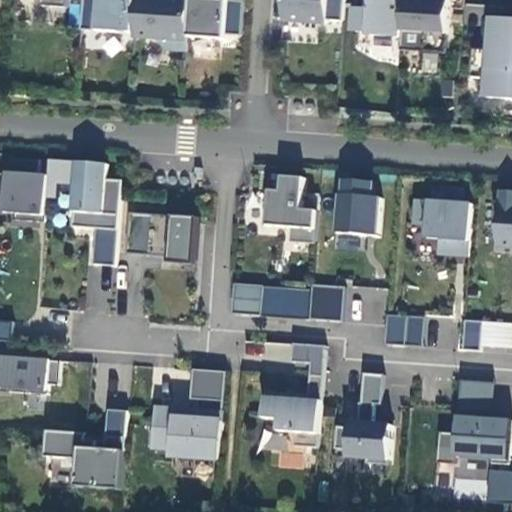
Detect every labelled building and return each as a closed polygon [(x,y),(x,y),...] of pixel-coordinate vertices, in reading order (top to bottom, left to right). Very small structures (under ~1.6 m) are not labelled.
[(43,0),(44,7),(68,8),(68,0),(43,0)] [(85,0),(83,31),(137,34),(138,0),(85,0)] [(138,0),(137,34),(136,38),(159,40),(169,51),(189,52),(190,37),(192,0),(138,0)] [(243,37),(246,2),(217,0),(216,0),(192,0),(190,37),(227,40),(228,35),(243,37)] [(285,0),(284,22),(328,25),(328,21),(344,22),(345,0),(285,0)] [(405,0),(358,0),(357,32),(374,33),(373,36),(403,38),(405,0)] [(403,38),(403,52),(447,55),(451,0),(406,0),(404,32),(403,38)] [(511,20),(496,19),(493,51),(476,50),(474,78),(490,80),(488,98),(511,99),(511,20)] [(0,174),(0,196),(10,197),(19,206),(18,221),(39,223),(40,213),(48,214),(51,178),(41,177),(42,161),(12,159),(11,175),(0,174)] [(80,163),(76,223),(75,228),(98,229),(95,266),(117,267),(123,181),(109,180),(109,165),(80,163)] [(293,243),(317,245),(319,211),(304,210),(306,178),(280,176),(279,192),(268,191),(266,226),(294,228),(293,243)] [(343,196),(340,234),(380,237),(382,199),(375,198),(376,183),(346,181),(345,196),(343,196)] [(442,255),(471,257),(475,205),(465,204),(466,189),(445,188),(444,203),(418,201),(416,225),(430,226),(429,239),(443,240),(442,255)] [(499,247),(511,247),(511,192),(503,192),(499,247)] [(48,223),(48,214),(40,213),(39,223),(48,223)] [(201,218),(132,213),(129,255),(172,259),(172,264),(198,266),(201,218)] [(237,284),(234,315),(264,317),(266,287),(237,284)] [(346,287),(314,286),(312,321),(344,323),(346,287)] [(363,287),(360,320),(383,323),(387,289),(363,287)] [(409,317),(390,316),(387,345),(407,347),(409,317)] [(425,348),(427,318),(409,317),(407,347),(425,348)] [(0,321),(0,341),(15,343),(16,323),(0,321)] [(482,352),(484,322),(467,321),(465,351),(482,352)] [(320,448),(327,346),(295,344),(294,363),(313,364),(310,396),(268,393),(267,419),(283,420),(282,432),(298,433),(297,447),(320,448)] [(62,361),(0,356),(0,387),(2,388),(11,388),(11,392),(49,395),(50,385),(60,385),(62,361)] [(202,399),(226,401),(228,372),(196,370),(194,399),(201,400),(202,399)] [(384,405),(386,375),(366,374),(364,404),(362,404),(360,424),(354,424),(354,429),(340,427),(339,450),(352,451),(352,459),(370,460),(370,465),(392,466),(395,426),(375,425),(377,405),(384,405)] [(461,409),(493,411),(495,383),(463,381),(461,409)] [(201,400),(200,412),(200,420),(180,419),(180,411),(160,409),(158,449),(177,450),(176,457),(222,460),(226,401),(202,399),(201,400)] [(511,421),(493,420),(493,411),(461,409),(459,434),(442,433),(440,464),(459,465),(459,458),(494,461),(494,465),(511,466),(511,463),(511,421)] [(130,412),(111,411),(109,451),(115,451),(115,437),(128,438),(130,412)] [(180,419),(200,420),(200,412),(180,411),(180,419)] [(88,441),(88,434),(50,431),(49,438),(88,441)] [(98,450),(99,442),(88,441),(49,438),(48,458),(82,460),(80,489),(125,492),(128,438),(115,437),(115,451),(109,451),(98,450)]
